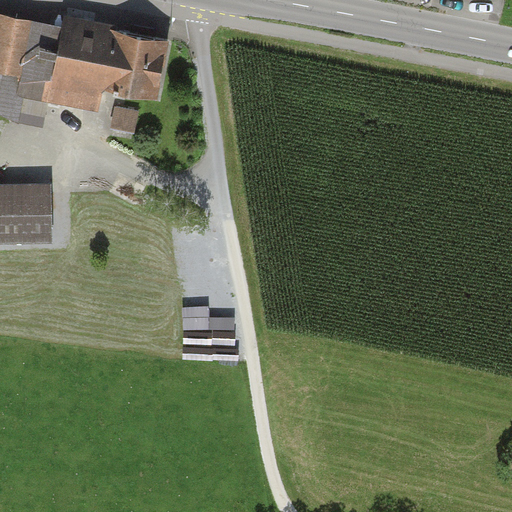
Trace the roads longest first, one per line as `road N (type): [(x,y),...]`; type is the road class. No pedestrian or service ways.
road 1 (track): [(294,511),(281,490),(229,220)]
road 2 (secondary): [(265,0),(511,46)]
road 3 (track): [(229,220),(154,176),(0,126)]
